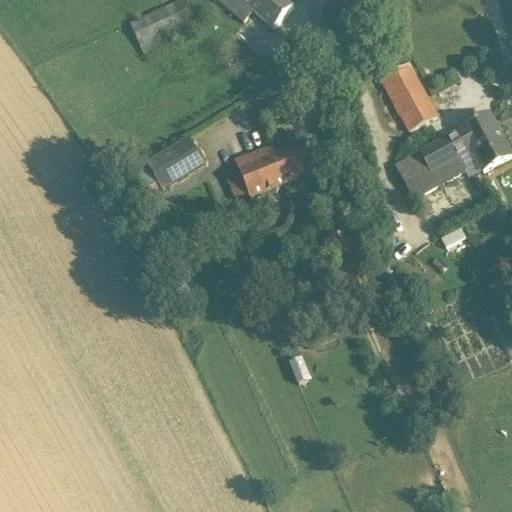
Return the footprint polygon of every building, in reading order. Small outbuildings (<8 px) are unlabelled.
[(214,0),(244,25),(254,14),(268,25),(275,31),(293,10),(281,0),(214,0)] [(186,2),(131,26),(144,58),(159,52),(154,42),(195,24),(186,2)] [(382,82),(410,135),(438,120),(409,67),(382,82)] [(462,134),(397,170),(415,203),(467,174),(461,163),(473,156),(484,175),(511,160),(511,159),(489,118),(461,133),(462,134)] [(146,167),(163,194),(205,168),(188,141),(146,167)] [(276,150),(267,154),(281,190),(314,177),(303,148),(278,158),(276,150)] [(281,190),(267,154),(236,166),(251,202),(281,190)] [(373,292),(349,237),(327,247),(352,302),(373,292)] [(263,258),(250,263),(264,298),(278,293),(263,258)] [(178,310),(189,305),(175,272),(164,276),(178,310)] [(424,293),(432,286),(422,277),(415,285),(424,293)]
